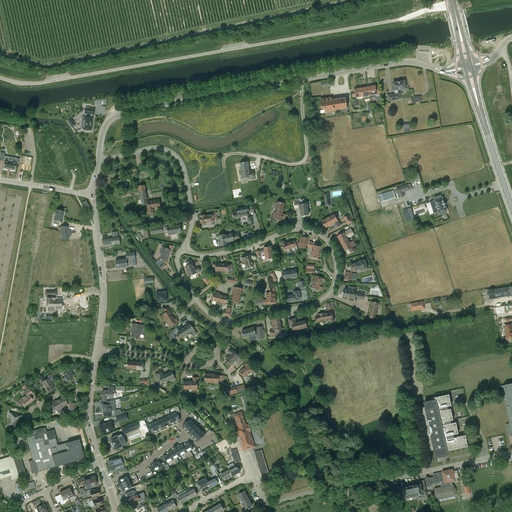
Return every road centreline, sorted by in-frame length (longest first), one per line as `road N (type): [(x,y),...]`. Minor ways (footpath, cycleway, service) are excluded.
road 1 (unclassified): [(0,77),(39,83),(453,5)]
road 2 (tertiary): [(92,195),(104,126),(116,115),(301,79)]
road 3 (unknown): [(425,470),(404,339),(342,346)]
road 4 (residential): [(301,79),(305,159),(292,164),(236,153),(223,165)]
road 5 (tertiary): [(97,350),(104,286),(92,195)]
road 6 (tertiary): [(301,79),(400,62),(438,70)]
